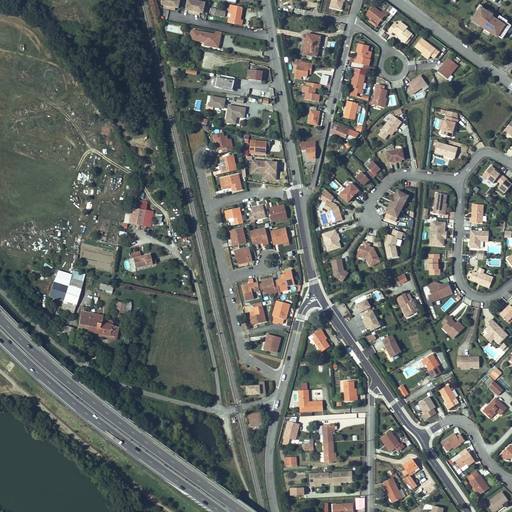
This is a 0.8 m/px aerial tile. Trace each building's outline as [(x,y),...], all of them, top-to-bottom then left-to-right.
[(180,8),(181,0),(162,0),(162,2),(162,5),(164,5),(164,8),(175,10),(176,8),(180,8)] [(188,13),(200,16),(201,13),(205,13),(207,2),(196,0),(188,0),(186,10),(189,10),(188,13)] [(341,11),(343,0),(332,0),(330,8),(341,11)] [(244,7),(230,5),(229,13),(233,13),(232,17),(242,19),(244,7)] [(385,16),(388,13),(384,9),(381,12),(372,5),(365,14),(370,18),(378,24),(384,16),(385,16)] [(226,17),(227,11),(217,9),(217,8),(211,7),(210,14),(226,17)] [(507,28),(481,10),(472,23),(498,41),(507,28)] [(243,25),(244,20),(232,17),(229,17),(228,22),(243,25)] [(378,24),(370,18),(368,21),(375,27),(378,24)] [(412,34),(406,29),(407,27),(400,21),(397,25),(394,22),(388,29),(391,32),(392,31),(394,29),(401,35),(399,36),(398,37),(405,43),(412,34)] [(221,40),(222,36),(221,36),(215,35),(193,30),(192,35),(197,36),(196,39),(205,41),(204,45),(219,48),(220,40),(221,40)] [(316,57),(320,36),(308,34),(305,49),(304,49),(302,54),(316,57)] [(439,52),(421,38),(415,46),(422,52),(429,57),(430,55),(434,58),(439,52)] [(368,67),(369,59),(367,59),(368,55),(366,54),(366,52),(367,52),(367,51),(368,46),(358,44),(356,52),(359,53),(359,55),(358,54),(356,59),(355,59),(353,63),(368,67)] [(211,53),(205,51),(202,67),(210,69),(212,56),(211,56),(211,53)] [(447,78),(457,64),(450,58),(445,64),(442,68),(440,67),(437,70),(447,78)] [(311,75),(313,63),(294,60),(293,73),(296,73),(295,78),(301,79),(302,76),(308,77),(308,74),(311,75)] [(263,81),(264,71),(249,69),(247,79),(263,81)] [(363,89),(366,75),(354,73),(350,88),(351,88),(351,92),(358,93),(359,88),(363,89)] [(329,76),(322,74),(320,84),(327,85),(329,76)] [(232,90),(235,78),(220,75),(220,78),(218,87),(232,90)] [(427,84),(422,77),(418,79),(417,78),(409,84),(411,87),(408,90),(411,95),(427,84)] [(319,102),(320,94),(315,94),(316,89),(317,89),(317,88),(321,88),(321,84),(307,82),(307,86),(304,86),(302,87),(301,92),(305,92),(304,100),(319,102)] [(386,98),(388,90),(385,89),(385,86),(377,84),(373,104),(380,106),(382,97),(386,98)] [(211,96),(210,106),(225,109),(226,98),(211,96)] [(342,117),(355,120),(359,103),(346,100),(342,117)] [(232,123),(235,107),(229,106),(226,122),(232,123)] [(244,117),(245,108),(235,107),(232,123),(235,123),(237,116),(244,117)] [(317,125),(319,112),(316,111),(316,108),(310,107),(309,111),(310,111),(308,123),(317,125)] [(442,130),(441,134),(452,137),(455,127),(457,128),(459,119),(458,119),(457,113),(441,109),(440,114),(446,115),(444,120),(442,119),(439,129),(442,130)] [(389,133),(392,135),(402,122),(392,114),(386,122),(382,128),(378,134),(384,139),(389,133)] [(359,134),(341,126),(339,129),(333,126),(331,131),(346,138),(347,134),(356,138),(359,134)] [(229,147),(227,136),(226,136),(219,137),(219,136),(216,136),(217,138),(215,139),(217,150),(222,149),(224,149),(225,152),(232,151),(231,147),(229,147)] [(435,139),(433,144),(436,145),(434,152),(444,155),(445,153),(455,156),(458,147),(437,141),(438,140),(435,139)] [(251,140),(250,153),(267,154),(268,141),(251,140)] [(315,158),(315,142),(301,144),(301,150),(306,150),(307,153),(307,154),(308,159),(315,158)] [(385,154),(388,164),(392,163),(392,165),(400,163),(399,162),(403,161),(401,150),(385,154)] [(238,170),(235,155),(220,158),(221,164),(223,163),(224,168),(221,169),(222,173),(238,170)] [(277,180),(278,162),(253,160),(252,173),(264,174),(263,179),(277,180)] [(356,179),(363,186),(366,183),(369,181),(370,182),(375,176),(375,175),(377,173),(380,170),(373,162),(367,168),(370,171),(364,176),(362,173),(356,179)] [(500,174),(495,169),(491,166),(482,177),(486,179),(486,178),(493,183),(495,180),(501,184),(498,188),(505,194),(511,184),(511,183),(507,179),(508,178),(501,173),(500,174)] [(243,189),(239,174),(221,179),(223,187),(231,185),(232,187),(233,192),(243,189)] [(339,195),(347,203),(352,198),(353,199),(358,194),(357,193),(359,191),(351,183),(339,195)] [(327,213),(330,225),(343,220),(339,206),(337,206),(337,204),(332,201),(334,197),(326,190),(320,200),(324,201),(322,211),(327,213)] [(385,212),(398,218),(409,195),(398,190),(393,199),(391,198),(385,212)] [(445,202),(446,193),(435,192),(433,212),(445,213),(445,209),(444,208),(445,202)] [(134,195),(132,207),(129,224),(151,227),(154,211),(146,210),(147,202),(140,201),(141,197),(134,195)] [(483,203),(473,202),(472,215),(470,215),(470,220),(482,221),(483,203)] [(266,217),(263,205),(251,208),(252,212),(253,214),(249,215),(249,216),(250,221),(251,222),(251,223),(255,221),(254,220),(266,217)] [(287,218),(284,205),(278,206),(278,207),(273,208),(273,207),(269,208),(272,221),(287,218)] [(243,223),(239,208),(225,212),(227,220),(233,218),(235,225),(243,223)] [(445,221),(435,220),(435,224),(431,224),(429,243),(443,244),(444,236),(444,230),(445,221)] [(246,243),(242,228),(229,231),(231,237),(232,236),(233,241),(232,242),(233,246),(246,243)] [(268,241),(265,228),(250,232),(252,242),(253,245),(257,244),(257,243),(262,241),(262,243),(268,241)] [(289,241),(286,228),(270,231),(274,245),(278,244),(278,243),(282,241),(283,243),(289,241)] [(470,230),(469,247),(480,248),(480,241),(488,242),(489,231),(470,230)] [(337,235),(335,231),(322,235),(327,252),(341,248),(338,239),(336,240),(335,236),(337,235)] [(384,246),(386,260),(397,258),(395,247),(397,240),(401,241),(403,234),(393,231),(391,237),(387,236),(384,246)] [(360,247),(358,254),(362,255),(362,256),(366,258),(371,267),(381,261),(373,248),(369,247),(369,244),(364,243),(363,247),(360,247)] [(252,261),(249,248),(234,251),(237,264),(238,264),(243,263),(243,262),(245,262),(248,261),(248,262),(252,261)] [(440,274),(439,268),(438,268),(438,264),(437,258),(439,258),(439,253),(429,254),(429,258),(427,258),(428,269),(429,269),(429,274),(440,274)] [(151,259),(150,254),(141,256),(133,258),(135,268),(152,264),(151,259)] [(342,272),(340,260),(330,262),(333,278),(341,283),(346,276),(343,274),(342,272)] [(68,287),(71,278),(72,274),(58,270),(54,282),(68,287)] [(295,285),(291,270),(283,272),(285,278),(277,280),(278,285),(280,291),(284,290),(283,288),(287,287),(295,285)] [(480,285),(489,289),(494,277),(483,273),(478,271),(477,272),(473,271),(469,280),(477,282),(480,285)] [(401,283),(407,280),(405,275),(398,278),(401,283)] [(76,304),(83,281),(71,278),(68,287),(64,301),(76,304)] [(280,291),(278,285),(275,286),(273,279),(262,282),(262,284),(263,288),(264,293),(268,292),(276,291),(276,293),(280,291)] [(452,292),(448,281),(437,285),(435,281),(428,284),(432,293),(434,300),(452,292)] [(64,301),(68,287),(54,282),(49,297),(64,301)] [(260,290),(259,289),(259,285),(258,282),(242,286),(246,300),(254,298),(253,292),(260,290)] [(419,311),(413,299),(412,299),(409,294),(406,295),(405,294),(397,298),(401,307),(404,306),(409,316),(419,311)] [(354,305),(369,332),(381,325),(366,298),(354,305)] [(73,314),(76,304),(64,301),(61,310),(66,311),(64,319),(68,320),(71,313),(73,314)] [(129,319),(130,311),(124,310),(125,302),(116,301),(115,317),(129,319)] [(286,315),(287,310),(289,310),(290,304),(277,301),(273,316),(275,316),(279,318),(284,319),(286,319),(287,315),(286,315)] [(509,304),(499,314),(510,325),(511,322),(511,304),(511,306),(509,304)] [(266,321),(262,306),(254,308),(255,313),(256,315),(249,317),(251,325),(266,321)] [(88,331),(91,313),(81,312),(78,329),(88,331)] [(106,324),(102,323),(103,315),(91,313),(88,331),(104,334),(106,324)] [(453,317),(450,314),(443,321),(446,323),(445,324),(452,331),(450,332),(455,336),(465,325),(459,319),(456,323),(454,321),(455,320),(452,317),(453,317)] [(508,335),(491,318),(487,322),(489,324),(487,327),(484,329),(488,333),(486,334),(492,340),(494,338),(499,344),(508,335)] [(117,337),(118,326),(113,325),(113,321),(108,320),(107,324),(106,324),(104,334),(117,337)] [(72,340),(74,332),(72,332),(73,328),(67,326),(64,326),(63,330),(62,335),(65,336),(64,338),(72,340)] [(330,347),(325,340),(322,334),(323,333),(324,333),(321,329),(314,334),(316,336),(314,337),(312,338),(322,352),(330,347)] [(277,353),(281,338),(268,334),(266,339),(268,339),(266,344),(265,343),(264,349),(277,353)] [(391,334),(382,340),(391,357),(400,351),(391,334)] [(492,340),(486,334),(484,336),(490,342),(492,340)] [(494,340),(491,343),(496,348),(499,345),(494,340)] [(433,354),(423,359),(426,363),(435,358),(433,354)] [(479,355),(457,355),(457,365),(461,365),(470,365),(470,366),(479,366),(479,355)] [(435,358),(426,363),(430,371),(428,372),(432,378),(441,373),(438,366),(439,365),(435,358)] [(501,373),(495,368),(491,372),(496,378),(501,373)] [(354,381),(345,382),(346,401),(358,401),(357,396),(357,389),(354,389),(354,381)] [(494,381),(489,387),(498,396),(504,390),(494,381)] [(398,387),(403,396),(408,393),(402,384),(398,387)] [(448,385),(440,390),(448,404),(446,405),(448,409),(458,403),(455,398),(454,395),(452,392),(448,385)] [(249,386),(248,386),(248,395),(261,394),(260,386),(249,386)] [(308,390),(299,391),(300,412),(324,410),(323,402),(309,402),(308,390)] [(429,397),(420,402),(426,413),(423,415),(426,420),(436,414),(433,409),(435,408),(429,397)] [(506,407),(502,404),(498,400),(495,397),(494,397),(482,411),(488,416),(495,409),(496,411),(500,414),(506,407)] [(490,418),(496,411),(495,409),(488,416),(490,418)] [(249,415),(251,426),(262,424),(260,413),(249,415)] [(288,421),(283,437),(295,441),(300,424),(288,421)] [(335,431),(334,425),(323,426),(324,443),(333,442),(333,433),(332,433),(331,431),(335,431)] [(400,446),(390,432),(382,438),(392,452),(396,449),(398,452),(404,448),(402,445),(400,446)] [(464,440),(459,435),(457,437),(455,434),(442,443),(447,451),(453,446),(460,441),(460,442),(464,440)] [(392,452),(382,438),(380,439),(390,453),(392,452)] [(336,460),(335,453),(334,453),(333,442),(324,443),(325,463),(334,462),(334,460),(336,460)] [(511,444),(511,445),(509,447),(501,455),(507,460),(508,459),(511,459),(511,444)] [(469,452),(466,448),(460,452),(463,456),(469,452)] [(469,452),(463,456),(456,461),(460,468),(461,467),(466,464),(468,466),(475,461),(469,452)] [(418,467),(411,456),(401,463),(409,474),(418,467)] [(287,458),(287,466),(297,466),(297,457),(287,458)] [(310,474),(310,482),(314,482),(314,484),(322,483),(333,482),(337,482),(341,482),(353,481),(352,471),(333,473),(333,474),(329,474),(329,473),(310,474)] [(409,474),(404,477),(411,487),(416,484),(409,474)] [(486,485),(484,483),(485,483),(480,476),(470,483),(479,495),(489,488),(487,485),(486,486),(486,485)] [(401,498),(392,477),(382,482),(387,493),(388,493),(392,502),(401,498)] [(304,487),(289,488),(290,496),(304,495),(304,487)] [(502,505),(508,500),(504,495),(502,492),(496,496),(490,500),(492,504),(489,506),(493,511),(494,511),(497,510),(496,509),(502,505)]
